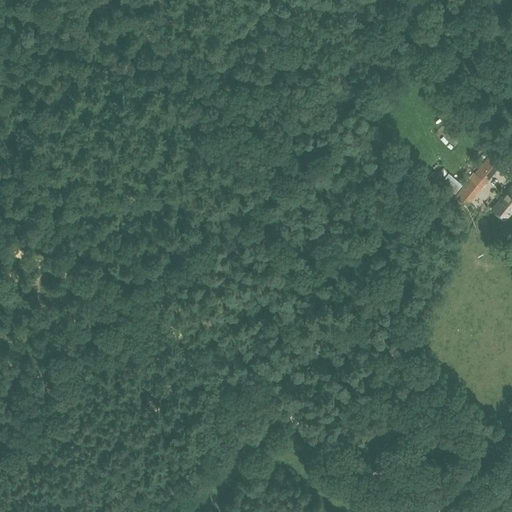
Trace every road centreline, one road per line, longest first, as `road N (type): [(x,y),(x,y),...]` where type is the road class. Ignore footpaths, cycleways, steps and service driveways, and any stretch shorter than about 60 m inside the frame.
road 1 (track): [(273,402),(153,316),(0,246)]
road 2 (track): [(191,267),(22,484)]
road 3 (track): [(417,511),(273,402)]
road 4 (unclassified): [(430,511),(511,420)]
